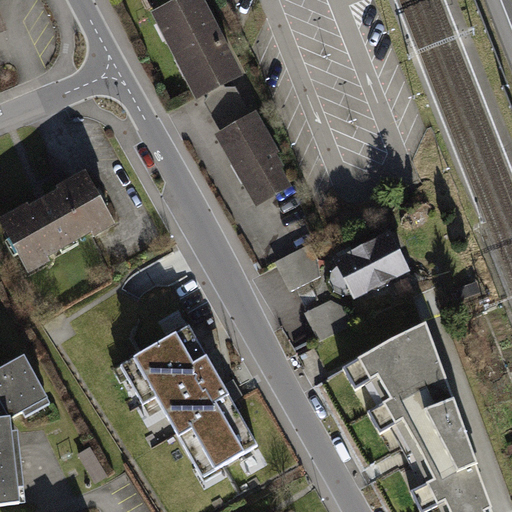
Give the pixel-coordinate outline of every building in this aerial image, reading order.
[(195,0),(192,0),(159,17),(200,96),(206,93),(206,94),(224,85),(225,85),(224,84),(236,78),(217,42),(195,0)] [(224,85),(206,94),(208,97),(204,103),(223,137),(229,134),(221,121),(246,106),(236,88),(226,88),(224,85)] [(246,106),(221,121),(229,134),(223,137),(260,201),(284,187),(274,170),(277,170),(271,154),(266,142),(246,106)] [(28,209),(1,224),(28,272),(47,262),(45,257),(90,231),(93,236),(112,226),(85,177),(59,192),(61,195),(45,204),(30,212),(28,209)] [(389,236),(337,263),(338,266),(331,273),(329,283),(332,288),(334,292),(342,296),(353,295),(355,298),(372,290),(378,291),(387,286),(390,280),(407,272),(389,236)] [(310,245),(277,263),(292,291),(320,276),(318,260),(310,245)] [(475,284),(461,289),(464,299),(478,293),(475,284)] [(331,301),(307,314),(321,341),(353,325),(345,308),(331,301)] [(393,341),(343,370),(355,391),(378,378),(390,401),(367,414),(380,435),(402,422),(420,453),(434,481),(411,493),(419,511),(426,511),(445,503),(449,511),(484,511),(464,472),(477,467),(426,326),(393,341)] [(257,447),(189,328),(128,363),(136,377),(129,381),(143,406),(156,399),(196,468),(210,459),(217,470),(257,447)] [(0,402),(10,420),(47,400),(24,358),(0,371),(0,402)] [(0,506),(19,504),(10,420),(0,421),(0,506)] [(80,457),(94,481),(105,475),(91,451),(80,457)]
